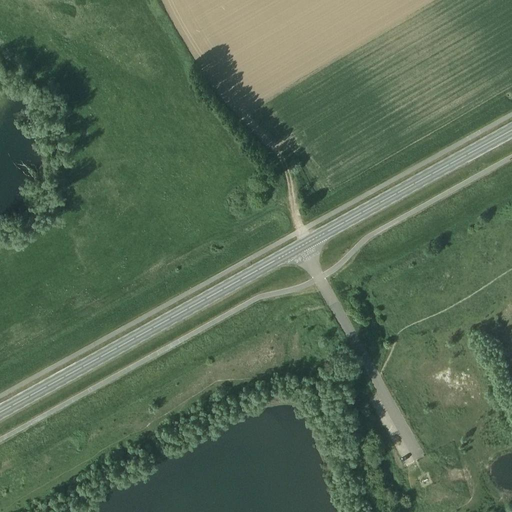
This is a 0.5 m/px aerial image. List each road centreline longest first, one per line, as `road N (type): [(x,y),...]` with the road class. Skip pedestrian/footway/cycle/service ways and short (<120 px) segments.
road 1 (primary): [(0,410),(304,244)]
road 2 (primary): [(304,244),(511,131)]
road 3 (unclassified): [(304,244),(414,452)]
